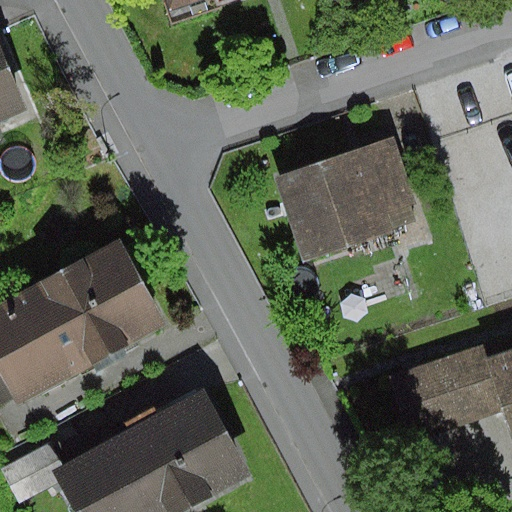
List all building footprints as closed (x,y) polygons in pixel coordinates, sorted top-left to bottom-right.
[(159,0),(164,16),(220,0),(159,0)] [(14,38),(0,43),(0,128),(42,113),(14,38)] [(403,144),(286,181),(312,265),(430,228),(403,144)] [(142,250),(0,319),(0,364),(22,408),(181,329),(142,250)] [(511,346),(390,387),(413,457),(419,473),(511,441),(511,346)] [(229,392),(67,472),(87,511),(197,511),(271,476),(229,392)]
